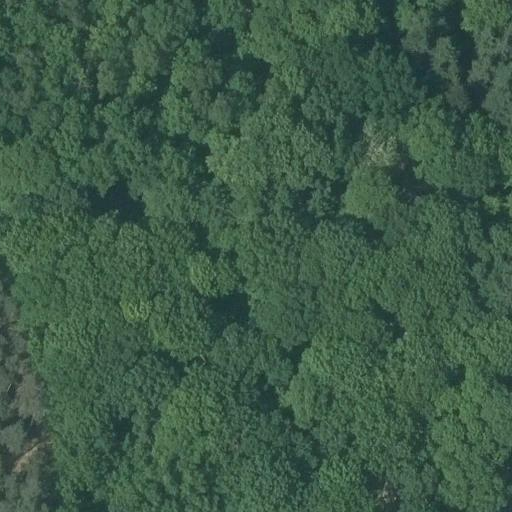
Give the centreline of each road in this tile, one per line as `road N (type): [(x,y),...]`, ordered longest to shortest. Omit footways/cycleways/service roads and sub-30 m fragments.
road 1 (unclassified): [(0,194),(511,195)]
road 2 (track): [(445,196),(424,164),(225,0)]
road 3 (track): [(366,511),(394,241)]
